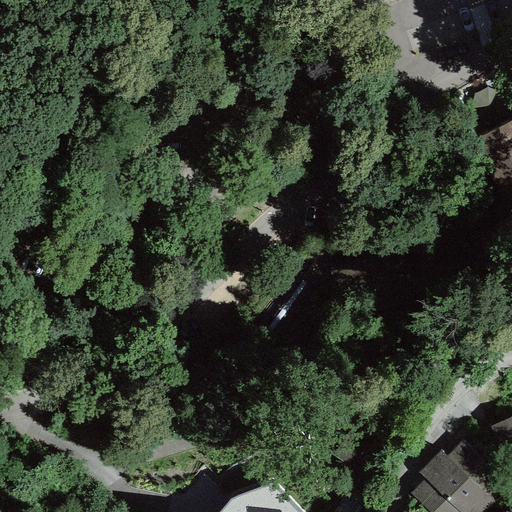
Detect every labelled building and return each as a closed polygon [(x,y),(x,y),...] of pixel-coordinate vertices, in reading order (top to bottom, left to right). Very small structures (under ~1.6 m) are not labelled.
[(511,121),(465,145),(495,203),(511,193),(511,121)] [(419,252),(358,247),(355,286),(416,290),(419,252)] [(294,318),(264,288),(237,314),(267,345),(294,318)] [(511,416),(490,428),(503,455),(511,450),(511,416)] [(424,479),(410,493),(429,511),(485,511),(510,488),(462,440),(446,456),(441,451),(418,473),(424,479)] [(219,511),(298,511),(273,483),(231,499),(219,511)]
